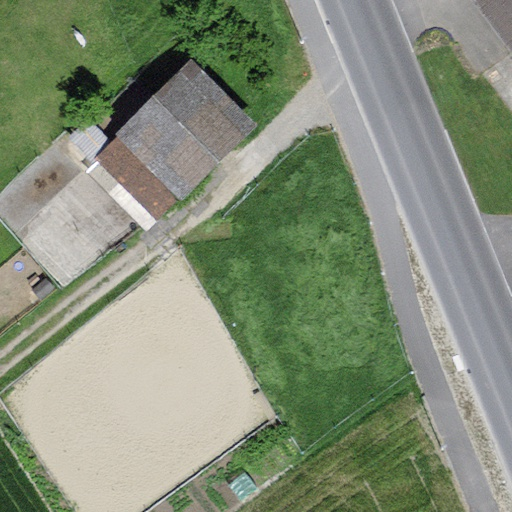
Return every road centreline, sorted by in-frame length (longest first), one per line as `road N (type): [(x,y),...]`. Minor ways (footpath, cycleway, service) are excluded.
road 1 (tertiary): [(511,389),(354,0)]
road 2 (track): [(184,219),(0,372)]
